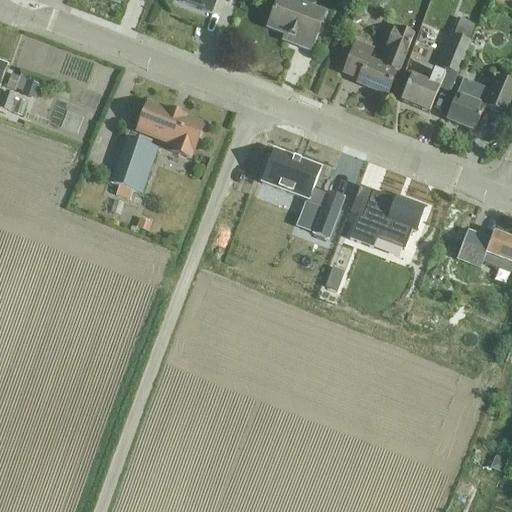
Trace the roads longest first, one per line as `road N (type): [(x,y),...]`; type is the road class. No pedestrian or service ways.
road 1 (unclassified): [(105,511),(255,99)]
road 2 (tertiary): [(255,99),(0,2)]
road 3 (tertiary): [(497,195),(255,99)]
